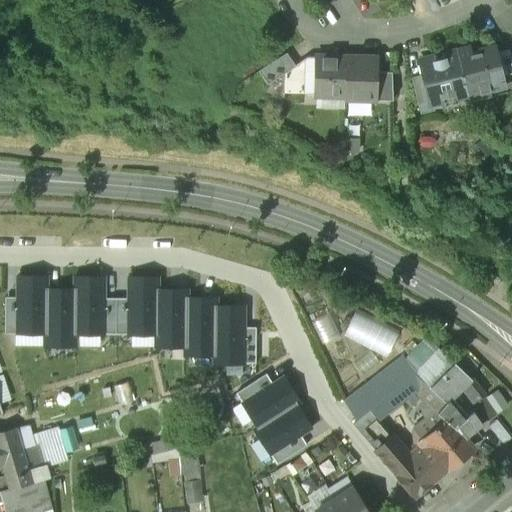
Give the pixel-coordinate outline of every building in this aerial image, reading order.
[(374,0),(380,9),(395,0),(374,0)] [(511,57),(505,41),(493,44),(501,73),(511,70),(511,57)] [(478,51),(471,52),(469,45),(455,48),(467,94),(503,85),(501,73),(493,44),(477,48),(478,51)] [(455,48),(419,58),(422,73),(430,103),(431,102),(442,99),(441,95),(452,92),(454,97),(467,94),(455,48)] [(285,51),(257,68),(266,82),(294,63),(285,51)] [(344,55),(315,55),(314,92),(343,93),(344,55)] [(375,56),(344,55),(343,93),(343,97),(374,97),(374,70),(375,56)] [(391,70),(374,70),(374,97),(392,98),(391,70)] [(422,73),(410,75),(419,111),(433,108),(431,102),(430,103),(422,73)] [(511,229),(497,203),(481,212),(511,264),(511,229)] [(14,335),(46,335),(46,287),(46,275),(14,275),(14,297),(14,333),(14,335)] [(75,334),(104,334),(104,299),(104,276),(75,276),(75,287),(75,334)] [(126,336),(156,336),(156,288),(157,277),(126,277),(126,299),(126,334),(126,336)] [(75,346),(75,334),(75,287),(46,287),(46,335),(46,346),(75,346)] [(156,336),(156,347),(185,347),(185,297),(185,288),(156,288),(156,336)] [(14,333),(14,297),(4,297),(4,333),(14,333)] [(185,356),(214,356),(214,306),(214,297),(185,297),(185,347),(185,356)] [(115,334),(116,299),(104,299),(104,334),(115,334)] [(115,334),(126,334),(126,299),(116,299),(115,334)] [(214,363),(243,363),(243,329),(243,306),(214,306),(214,356),(214,363)] [(346,337),(387,357),(398,334),(357,314),(346,337)] [(243,363),(256,363),(256,329),(243,329),(243,363)] [(419,340),(398,358),(410,369),(429,354),(419,340)] [(370,352),(356,362),(363,373),(377,363),(370,352)] [(447,354),(417,376),(421,380),(430,387),(454,363),(447,354)] [(398,358),(358,389),(368,408),(412,371),(410,369),(398,358)] [(467,416),(452,398),(466,385),(471,379),(454,363),(430,387),(446,403),(437,412),(445,419),(465,437),(481,424),(473,412),(467,416)] [(412,371),(368,408),(379,419),(421,380),(417,376),(412,371)] [(234,394),(240,403),(271,383),(265,374),(234,394)] [(239,403),(256,429),(295,403),(299,400),(282,375),(271,383),(240,403),(239,403)] [(481,396),(471,379),(466,385),(474,401),(481,396)] [(368,408),(358,389),(343,399),(355,418),(368,408)] [(479,402),(482,405),(490,417),(509,408),(497,392),(479,402)] [(253,430),(269,455),(299,435),(311,427),(295,403),(256,429),(253,430)] [(482,405),(473,412),(481,424),(490,417),(482,405)] [(379,419),(368,408),(355,418),(353,423),(376,451),(393,436),(379,419)] [(445,419),(421,439),(446,468),(473,446),(465,437),(445,419)] [(28,425),(14,428),(19,444),(20,447),(33,443),(28,425)] [(0,463),(2,463),(3,463),(3,461),(7,460),(4,447),(19,444),(14,428),(0,431),(0,463)] [(275,465),(306,445),(299,435),(269,455),(275,465)] [(376,451),(414,496),(432,480),(406,451),(393,436),(376,451)] [(156,458),(186,456),(185,437),(155,438),(156,458)] [(446,468),(421,439),(406,451),(432,480),(446,468)] [(19,444),(4,447),(7,460),(3,461),(3,463),(2,463),(9,488),(31,482),(20,447),(19,444)] [(346,478),(328,489),(334,499),(352,487),(346,478)] [(9,488),(0,490),(0,493),(1,499),(5,511),(28,511),(27,509),(45,504),(41,481),(31,482),(9,488)] [(352,487),(334,499),(342,511),(368,511),(353,487),(352,487)] [(342,511),(334,499),(315,511),(342,511)]
